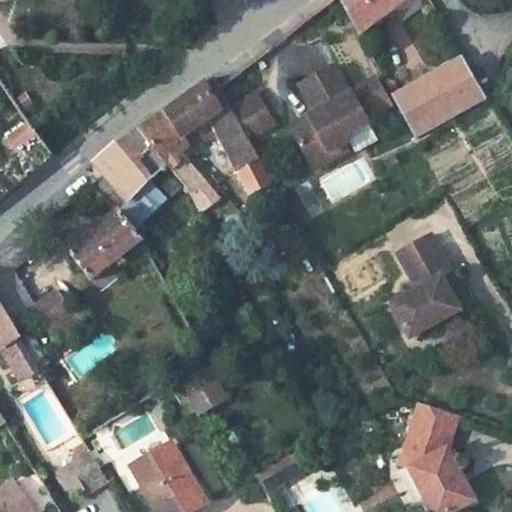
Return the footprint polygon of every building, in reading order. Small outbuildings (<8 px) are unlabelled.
[(337,0),(358,36),(408,0),(337,0)] [(464,59),(393,99),(416,140),(487,99),(464,59)] [(330,63),(298,82),(313,109),(306,113),(310,120),(292,130),(315,171),(327,164),(327,154),(349,142),(345,135),(365,124),(330,63)] [(212,78),(204,84),(223,113),(209,124),(251,197),(274,185),(247,138),(229,108),(212,78)] [(204,84),(141,131),(169,166),(184,154),(191,149),(186,142),(209,124),(223,113),(204,84)] [(250,95),(229,108),(247,138),(268,125),(250,95)] [(114,149),(94,166),(126,202),(169,166),(141,131),(138,128),(123,140),(114,149)] [(184,154),(169,166),(181,181),(197,170),(184,154)] [(126,202),(94,166),(78,179),(117,212),(138,239),(193,196),(181,181),(169,166),(126,202)] [(197,170),(181,181),(193,196),(209,187),(197,170)] [(209,187),(193,196),(206,220),(231,207),(215,184),(209,187)] [(117,212),(69,251),(92,281),(116,262),(120,267),(128,261),(124,256),(141,243),(138,239),(117,212)] [(215,238),(201,244),(216,273),(223,269),(227,275),(232,271),(215,238)] [(419,293),(392,308),(411,341),(460,313),(458,308),(445,286),(455,280),(431,238),(398,257),(419,293)] [(25,240),(0,259),(0,280),(11,273),(37,253),(25,240)] [(11,273),(0,280),(0,306),(16,333),(21,329),(13,317),(25,309),(20,301),(26,297),(11,273)] [(455,280),(445,286),(458,308),(467,303),(455,280)] [(57,293),(32,310),(43,328),(69,311),(57,293)] [(69,311),(43,328),(55,349),(93,325),(80,304),(69,311)] [(0,350),(10,345),(19,361),(29,355),(22,343),(16,333),(0,306),(0,350)] [(31,337),(22,343),(29,355),(48,385),(59,378),(51,364),(43,368),(37,357),(41,354),(31,337)] [(202,373),(181,386),(199,417),(201,420),(223,407),(202,373)] [(59,378),(48,385),(55,397),(66,390),(59,378)] [(181,386),(172,391),(190,422),(199,417),(181,386)] [(460,417),(422,404),(407,448),(416,451),(411,468),(432,511),(452,511),(474,501),(449,449),(460,417)] [(0,459),(18,447),(5,426),(0,428),(0,459)] [(80,439),(98,468),(111,460),(94,431),(80,439)] [(173,447),(134,470),(159,511),(195,511),(207,505),(173,447)] [(416,451),(407,448),(401,465),(411,468),(416,451)] [(274,466),(272,467),(284,488),(305,475),(292,452),(273,463),(274,466)] [(34,459),(27,462),(33,472),(40,467),(34,459)] [(272,467),(254,477),(266,498),(284,488),(272,467)] [(0,511),(32,511),(15,485),(0,494),(0,511)]
